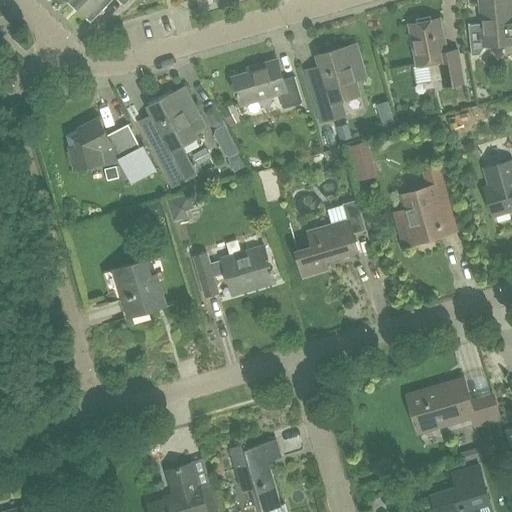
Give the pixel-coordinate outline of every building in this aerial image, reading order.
[(77,0),(71,6),(89,23),(112,0),(121,9),(129,0),(77,0)] [(480,23),(467,24),(470,55),(477,54),(482,47),(483,47),(511,45),(511,14),(511,1),(479,4),(480,23)] [(438,20),(408,26),(417,68),(429,65),(446,62),(445,53),(438,20)] [(324,86),(309,90),(319,123),(344,116),(339,99),(356,94),(357,96),(358,96),(351,71),(362,68),(355,46),(316,57),(324,86)] [(446,62),(429,65),(432,82),(441,80),(443,88),(463,85),(457,51),(445,53),(446,62)] [(259,70),(232,78),(240,105),(277,94),(285,92),(282,80),(276,61),(258,66),(259,70)] [(285,92),(277,94),(282,109),(301,104),(293,77),(282,80),(285,92)] [(146,104),(145,105),(147,109),(161,135),(147,142),(163,172),(171,187),(193,175),(186,161),(179,148),(198,138),(195,132),(203,128),(194,110),(183,90),(181,86),(169,92),(146,104)] [(208,109),(207,113),(213,125),(217,126),(224,123),(215,105),(208,109)] [(230,106),(222,110),(230,126),(239,122),(230,106)] [(408,110),(396,113),(399,125),(411,121),(408,110)] [(69,152),(67,152),(70,164),(72,164),(73,169),(88,166),(89,168),(103,166),(102,164),(117,159),(131,185),(132,184),(131,183),(155,171),(155,172),(156,172),(143,145),(141,146),(142,146),(139,148),(128,125),(106,135),(97,118),(77,128),(78,131),(68,136),(71,146),(68,146),(69,152)] [(348,125),(337,128),(341,141),(352,138),(348,125)] [(354,162),(373,156),(368,139),(349,145),(354,162)] [(331,152),(331,154),(331,155),(332,157),(333,158),(334,159),(335,160),(337,160),(338,160),(340,159),(342,158),(343,157),(343,155),(343,154),(343,152),(343,151),(342,149),(340,148),(338,148),(337,147),(335,148),(334,148),(333,149),(332,150),(331,152)] [(240,154),(230,159),(238,174),(248,170),(240,154)] [(486,184),(481,186),(490,217),(493,216),(511,210),(511,160),(481,169),(486,184)] [(409,209),(396,213),(405,244),(446,232),(439,209),(449,206),(438,168),(424,172),(429,187),(404,194),(409,209)] [(189,192),(166,199),(173,222),(188,217),(185,209),(193,207),(189,192)] [(311,246),(296,251),(304,275),(326,268),(323,258),(356,248),(351,233),(366,228),(357,199),(343,204),(347,218),(306,230),(311,246)] [(160,202),(147,205),(151,217),(163,214),(160,202)] [(206,252),(194,256),(206,296),(212,294),(219,292),(216,284),(214,276),(227,272),(234,295),(275,283),(264,244),(222,257),(223,259),(210,263),(206,252)] [(146,258),(110,269),(119,297),(123,296),(129,318),(167,307),(157,273),(151,275),(146,258)] [(462,379),(408,395),(418,429),(446,421),(447,424),(473,417),(475,427),(500,419),(492,394),(469,401),(462,379)] [(245,444),(231,448),(243,490),(252,488),(259,511),(262,510),(262,511),(286,511),(284,504),(281,505),(268,460),(282,456),(277,439),(246,448),(245,444)] [(174,495),(148,503),(150,511),(218,511),(219,511),(211,483),(199,486),(193,463),(167,470),(174,495)] [(456,484),(431,492),(437,511),(481,511),(480,506),(490,503),(478,463),(452,471),(456,484)]
